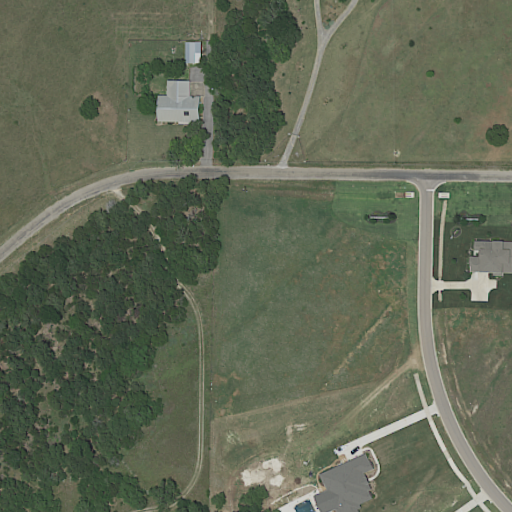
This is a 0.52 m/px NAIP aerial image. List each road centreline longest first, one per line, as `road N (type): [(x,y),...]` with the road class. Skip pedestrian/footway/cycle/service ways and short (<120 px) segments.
road 1 (residential): [(0,245),(79,188),(121,173),(187,164),(511,171)]
road 2 (residential): [(511,501),(469,440),(444,376),(436,303),(439,170)]
